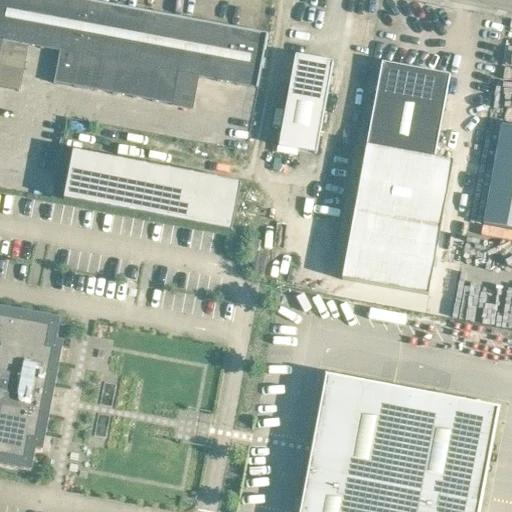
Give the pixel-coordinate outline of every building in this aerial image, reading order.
[(0,0),(0,51),(2,42),(27,47),(60,53),(53,85),(193,111),(199,81),(256,91),(261,61),(266,35),(76,0),(0,0)] [(279,148),(316,154),(333,63),(296,57),(279,148)] [(366,147),(434,160),(449,77),(382,64),(366,147)] [(511,128),(501,127),(483,226),(511,230),(511,128)] [(73,153),(64,202),(231,234),(241,184),(73,153)] [(250,282),(258,286),(265,268),(257,265),(250,282)] [(274,342),(307,347),(312,308),(279,304),(274,342)] [(314,344),(344,348),(348,315),(318,311),(314,344)] [(0,466),(30,472),(34,451),(41,452),(60,350),(53,349),(57,327),(0,316),(0,466)] [(463,362),(469,339),(457,336),(451,359),(463,362)] [(478,511),(480,506),(308,473),(300,511),(478,511)]
